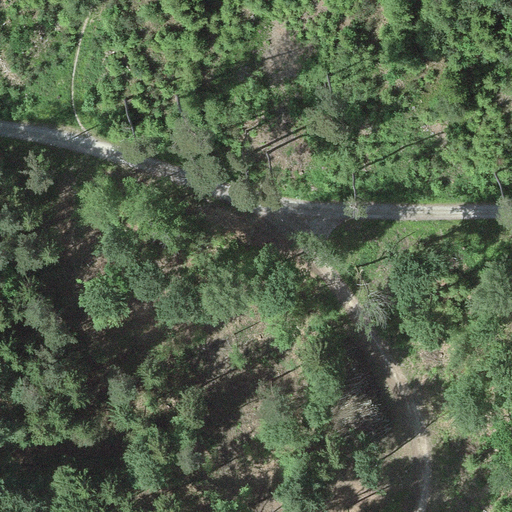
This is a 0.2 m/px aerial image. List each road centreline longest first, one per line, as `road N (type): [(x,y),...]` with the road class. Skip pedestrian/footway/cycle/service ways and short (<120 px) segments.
road 1 (track): [(60,136),(293,212),(370,334),(415,433),(418,511)]
road 2 (track): [(511,209),(293,212)]
